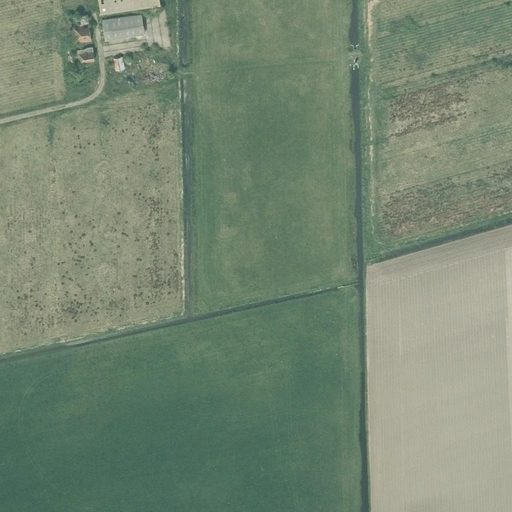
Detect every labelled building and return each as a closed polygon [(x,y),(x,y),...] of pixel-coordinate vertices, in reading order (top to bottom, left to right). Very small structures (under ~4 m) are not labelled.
[(159,0),(98,0),(101,12),(160,4),(159,0)] [(141,14),(101,20),(105,40),(145,34),(141,14)] [(88,15),(70,17),(73,44),(91,41),(88,15)] [(92,47),(76,50),(76,56),(79,56),(80,63),(94,61),(92,47)] [(123,57),(113,58),(115,71),(125,69),(123,57)]
